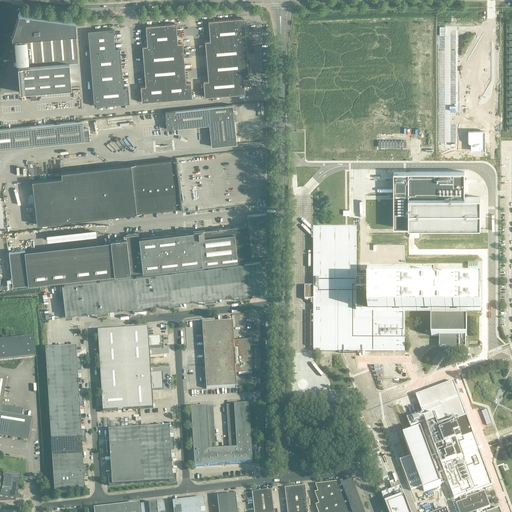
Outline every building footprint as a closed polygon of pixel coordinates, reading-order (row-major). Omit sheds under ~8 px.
[(16,23),(12,37),(13,37),(18,36),(25,36),(40,34),(76,31),(75,22),(75,20),(75,19),(25,12),(20,12),(19,11),(18,15),(16,23)] [(224,19),(208,21),(210,41),(208,41),(204,41),(204,47),(205,47),(206,60),(208,76),(207,76),(207,81),(203,81),(204,97),(230,94),(239,94),(239,95),(245,94),(243,78),(249,78),(249,72),(248,73),(246,43),(246,38),(245,38),(245,32),(244,23),(245,23),(244,18),(242,18),(224,19)] [(161,25),(146,26),(147,46),(142,46),(142,52),(143,52),(144,66),(145,81),(144,81),(145,86),(141,86),(142,102),(147,102),(147,101),(186,98),(186,99),(192,98),(191,82),(186,83),(186,78),(185,78),(183,48),(184,48),(183,43),(177,43),(176,29),(177,29),(177,23),(175,23),(161,25)] [(112,28),(88,30),(94,105),(124,103),(124,104),(129,103),(128,87),(124,88),(123,83),(120,48),(115,48),(114,34),(115,34),(114,28),(112,28)] [(26,41),(15,41),(17,62),(18,66),(20,92),(30,91),(30,99),(36,98),(36,91),(40,90),(49,90),(71,88),(69,62),(78,62),(76,32),(76,31),(40,34),(25,36),(26,41)] [(232,105),(165,112),(167,129),(209,124),(211,146),(236,144),(232,105)] [(40,125),(31,126),(33,146),(40,145),(84,140),(89,140),(88,128),(83,128),(82,120),(40,125)] [(31,126),(0,128),(0,148),(33,146),(31,126)] [(484,129),(468,129),(468,142),(471,143),(471,150),(485,150),(484,129)] [(62,177),(32,181),(37,224),(181,208),(176,159),(61,172),(62,177)] [(465,198),(465,194),(465,173),(394,173),(394,228),(411,228),(481,228),(481,198),(465,198)] [(266,213),(247,215),(248,225),(251,255),(266,254),(266,213)] [(203,230),(201,230),(205,265),(252,260),(251,255),(248,225),(203,230)] [(357,228),(314,228),(314,229),(315,230),(312,233),(315,236),(312,239),(313,241),(313,244),(314,244),(314,285),(310,285),(310,286),(305,287),(305,300),(311,300),(311,304),(314,304),(314,313),(315,314),(312,317),(315,320),(312,323),(314,325),(314,352),(362,352),(405,352),(405,312),(369,312),(369,283),(357,283),(357,228)] [(47,240),(96,236),(96,229),(47,234),(47,240)] [(198,231),(139,237),(143,272),(205,265),(201,230),(198,231)] [(138,233),(126,234),(126,238),(130,274),(143,272),(139,237),(138,233)] [(111,248),(68,253),(71,280),(130,274),(126,238),(110,240),(111,248)] [(25,250),(9,252),(13,286),(28,284),(28,285),(71,280),(68,253),(26,258),(25,250)] [(260,261),(242,263),(246,297),(250,296),(250,293),(264,291),(260,261)] [(242,263),(225,265),(228,295),(241,294),(242,297),(246,297),(242,263)] [(225,265),(206,267),(210,301),(214,300),(214,297),(228,295),(225,265)] [(206,267),(188,269),(192,300),(206,298),(206,301),(210,301),(206,267)] [(188,269),(170,271),(174,305),(178,305),(178,301),(192,300),(188,269)] [(170,271),(152,274),(156,304),(169,302),(170,306),(174,305),(170,271)] [(435,273),(369,273),(369,283),(369,312),(405,312),(481,311),(481,282),(435,283),(435,273)] [(152,274),(134,276),(138,309),(142,309),(142,306),(156,304),(152,274)] [(134,276),(113,278),(116,309),(134,307),(134,310),(138,309),(134,276)] [(113,278),(98,280),(102,314),(106,313),(106,310),(116,309),(113,278)] [(98,280),(79,282),(83,313),(97,311),(98,314),(102,314),(98,280)] [(79,282),(62,284),(66,315),(66,318),(70,318),(70,314),(83,313),(79,282)] [(467,317),(431,317),(431,329),(431,335),(431,336),(439,336),(465,336),(467,336),(467,317)] [(232,321),(202,323),(206,389),(236,387),(235,375),(233,342),(232,318),(231,318),(232,321)] [(148,328),(97,331),(101,396),(102,411),(153,408),(152,400),(152,391),(163,391),(163,387),(163,386),(162,374),(151,375),(150,368),(150,367),(149,349),(160,348),(159,338),(148,339),(148,338),(148,335),(148,328)] [(465,336),(439,336),(439,339),(439,347),(439,348),(441,348),(445,348),(445,349),(445,353),(445,354),(447,354),(459,354),(459,353),(459,350),(459,349),(459,348),(465,348),(465,336)] [(32,338),(0,340),(0,361),(22,359),(34,358),(32,338)] [(236,342),(233,342),(235,375),(238,374),(238,375),(252,374),(250,341),(236,342)] [(76,347),(45,349),(46,368),(80,365),(80,361),(77,362),(76,347)] [(80,370),(80,365),(46,368),(47,385),(78,383),(77,370),(80,370)] [(0,412),(22,416),(23,409),(3,406),(2,406),(3,398),(4,393),(7,378),(0,376),(0,412)] [(413,416),(407,418),(409,423),(411,426),(414,425),(422,422),(425,421),(427,425),(436,421),(437,425),(441,423),(441,426),(466,416),(463,407),(460,399),(454,383),(453,381),(416,395),(423,412),(418,414),(413,416)] [(78,383),(47,385),(49,403),(82,401),(82,397),(79,397),(78,383)] [(83,405),(82,401),(49,403),(50,422),(80,420),(79,406),(83,405)] [(248,404),(226,406),(227,413),(249,412),(248,404)] [(213,407),(190,408),(191,415),(213,414),(213,407)] [(486,410),(481,411),(482,413),(483,416),(484,418),(485,421),(486,424),(487,425),(492,424),(486,410)] [(0,434),(28,439),(32,418),(22,416),(0,412),(0,434)] [(227,413),(227,421),(249,419),(249,412),(227,413)] [(191,415),(191,423),(214,422),(213,414),(191,415)] [(429,431),(426,432),(428,437),(431,436),(435,448),(473,434),(466,416),(441,426),(441,423),(437,425),(436,421),(427,425),(429,431)] [(227,421),(228,429),(250,427),(249,419),(227,421)] [(358,421),(361,429),(367,426),(364,419),(358,421)] [(80,420),(50,422),(51,440),(85,438),(85,433),(81,434),(80,420)] [(191,423),(192,431),(214,429),(214,422),(191,423)] [(169,427),(140,428),(141,447),(173,445),(173,441),(170,441),(169,427)] [(228,436),(250,435),(250,427),(228,429),(228,436)] [(106,445),(106,448),(141,447),(140,428),(108,430),(109,445),(106,445)] [(192,431),(192,439),(215,437),(214,429),(192,431)] [(448,482),(441,465),(437,455),(431,457),(421,430),(403,436),(403,437),(402,437),(402,438),(404,438),(411,457),(404,460),(404,459),(401,460),(401,461),(400,461),(400,462),(400,463),(400,462),(399,462),(400,464),(401,463),(410,489),(409,489),(410,491),(411,490),(411,491),(415,490),(417,489),(419,488),(422,487),(424,492),(441,485),(441,484),(442,484),(445,483),(446,483),(447,482),(448,482)] [(372,432),(361,436),(370,458),(380,453),(372,432)] [(473,434),(435,448),(437,452),(437,455),(441,465),(479,451),(477,446),(475,439),(473,434)] [(228,436),(229,444),(251,443),(250,435),(228,436)] [(192,439),(193,446),(215,445),(215,437),(192,439)] [(85,438),(51,440),(52,458),(83,456),(82,442),(85,442),(85,438)] [(229,444),(229,449),(229,452),(241,451),(251,451),(251,443),(229,444)] [(174,449),(173,445),(141,447),(142,465),(171,463),(170,449),(174,449)] [(193,454),(206,453),(216,453),(215,449),(215,445),(193,446),(193,454)] [(142,465),(141,447),(106,448),(106,453),(110,453),(111,467),(142,465)] [(206,453),(207,465),(224,464),(223,449),(215,449),(216,453),(206,453)] [(229,449),(223,449),(224,464),(237,464),(241,463),(241,451),(229,452),(229,449)] [(251,451),(241,451),(241,463),(252,462),(251,451)] [(479,451),(441,465),(448,482),(454,499),(459,497),(473,493),(492,485),(479,451)] [(206,453),(193,454),(194,466),(207,465),(206,453)] [(83,456),(52,458),(53,476),(87,474),(87,469),(83,470),(83,456)] [(171,463),(142,465),(143,484),(175,482),(174,481),(176,481),(175,476),(172,477),(171,463)] [(142,465),(111,467),(112,480),(108,481),(108,485),(110,485),(110,486),(143,484),(142,465)] [(4,474),(1,494),(0,493),(0,501),(15,501),(15,497),(16,497),(19,476),(4,474)] [(54,494),(85,492),(84,478),(87,478),(87,474),(53,476),(54,494)] [(364,511),(353,481),(342,485),(341,482),(336,484),(335,483),(316,485),(318,492),(315,493),(319,504),(316,506),(318,511),(364,511)] [(308,511),(305,486),(285,489),(287,511),(308,511)] [(401,487),(381,494),(384,501),(388,511),(410,511),(401,488),(401,487)] [(273,511),(271,490),(251,493),(253,511),(273,511)] [(459,497),(461,503),(456,505),(458,511),(478,511),(490,508),(488,502),(488,501),(488,500),(488,499),(487,499),(484,492),(474,496),(473,493),(459,497)] [(217,497),(218,511),(237,511),(235,494),(217,497)] [(205,511),(203,498),(172,502),(173,511),(205,511)] [(140,504),(139,504),(139,511),(164,511),(164,503),(158,503),(156,504),(153,504),(148,505),(143,505),(140,506),(140,504)]
